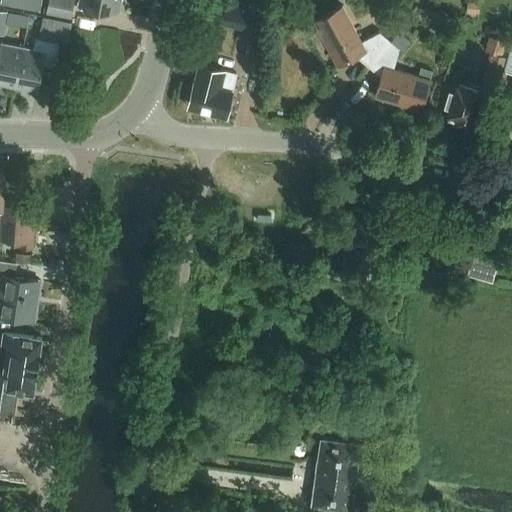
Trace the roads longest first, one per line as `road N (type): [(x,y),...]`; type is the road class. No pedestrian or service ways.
road 1 (unclassified): [(511,202),(294,146),(170,134),(137,112)]
road 2 (residential): [(47,511),(82,138)]
